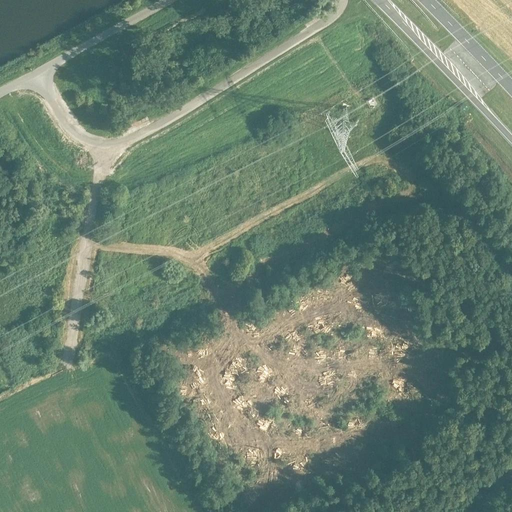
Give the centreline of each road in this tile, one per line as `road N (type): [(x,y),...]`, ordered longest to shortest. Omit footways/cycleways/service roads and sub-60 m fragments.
road 1 (unclassified): [(38,74),(71,136),(106,151),(316,27),(344,0)]
road 2 (unknown): [(66,387),(74,279),(106,151)]
road 3 (trunk): [(378,0),(511,140)]
road 4 (tertiary): [(38,74),(171,0)]
road 5 (trunk): [(511,90),(425,0)]
